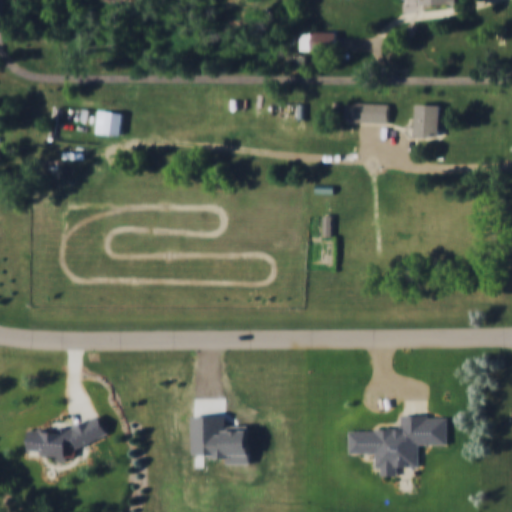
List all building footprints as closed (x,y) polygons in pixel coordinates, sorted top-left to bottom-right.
[(303,33),(341,34),(341,42),(341,52),(303,52),(303,33)] [(349,104),(393,105),(392,124),(378,123),(348,123),(349,104)] [(421,106),(445,106),(444,138),(420,137),(421,106)] [(103,112),(129,115),(126,137),(115,136),(100,134),(103,112)] [(196,413),(230,413),(230,422),(251,422),(252,464),(226,464),(226,455),(196,456),(196,413)] [(33,431),(62,433),(63,429),(75,430),(90,422),(103,416),(112,435),(80,451),(79,460),(48,458),(48,453),(32,452),(33,431)] [(406,417),(418,417),(431,417),(431,420),(451,420),(451,446),(423,446),(423,469),(402,469),(402,478),(385,478),(385,470),(379,470),(379,455),(354,455),(354,433),(380,433),(380,431),(406,430),(406,417)]
